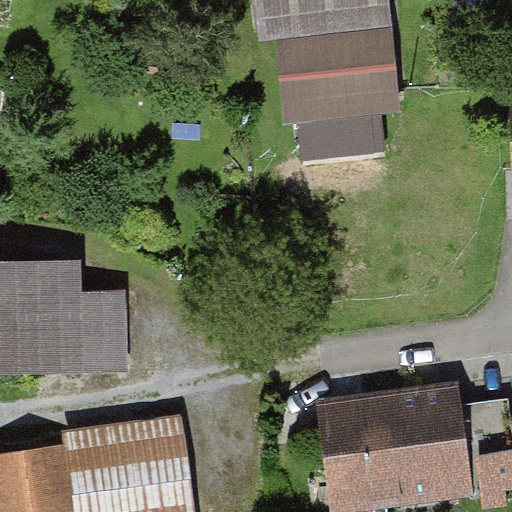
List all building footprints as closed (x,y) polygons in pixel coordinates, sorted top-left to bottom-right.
[(262,0),(269,59),(293,56),(413,43),(407,0),(262,0)] [(293,56),(301,130),(421,117),(413,43),(293,56)] [(94,244),(0,247),(0,360),(147,355),(144,272),(95,274),(94,244)] [(478,384),(333,405),(348,511),(382,511),(511,493),(511,451),(488,455),(478,384)] [(212,511),(198,417),(0,447),(0,511),(212,511)]
